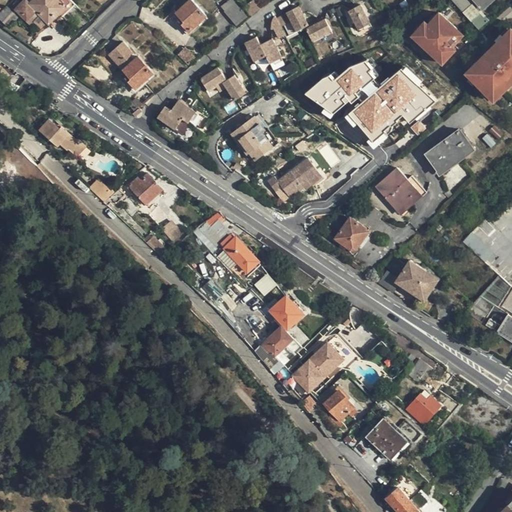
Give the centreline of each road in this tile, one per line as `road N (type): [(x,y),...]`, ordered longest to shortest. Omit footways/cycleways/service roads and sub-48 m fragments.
road 1 (residential): [(0,105),(122,224),(380,511)]
road 2 (secondary): [(46,76),(365,293)]
road 3 (secondary): [(365,293),(511,400)]
road 4 (secondary): [(511,380),(365,293)]
road 5 (unknown): [(137,511),(83,482),(0,468)]
